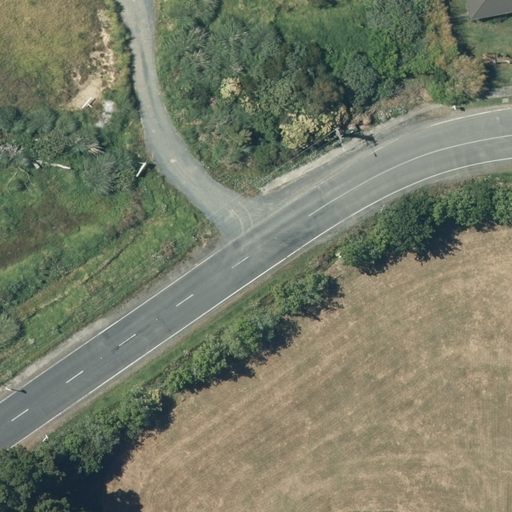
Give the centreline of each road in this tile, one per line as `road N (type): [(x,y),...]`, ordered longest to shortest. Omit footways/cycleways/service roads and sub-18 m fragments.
road 1 (residential): [(0,422),(376,167),(452,138),(511,129)]
road 2 (track): [(278,229),(129,125),(135,0)]
